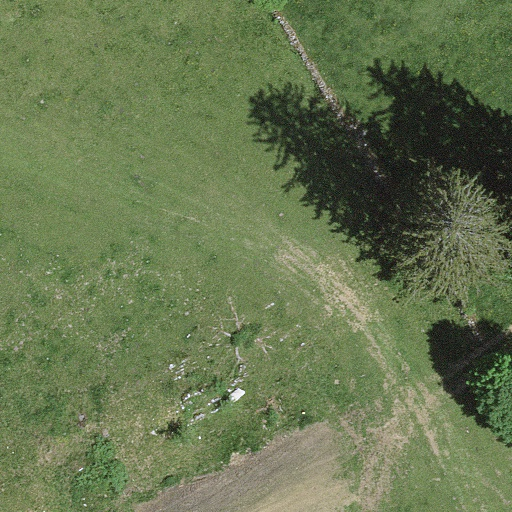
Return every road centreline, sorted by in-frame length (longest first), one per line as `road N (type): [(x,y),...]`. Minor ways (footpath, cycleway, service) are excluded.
road 1 (track): [(427,397),(332,250),(192,261),(0,385)]
road 2 (track): [(472,511),(427,397)]
